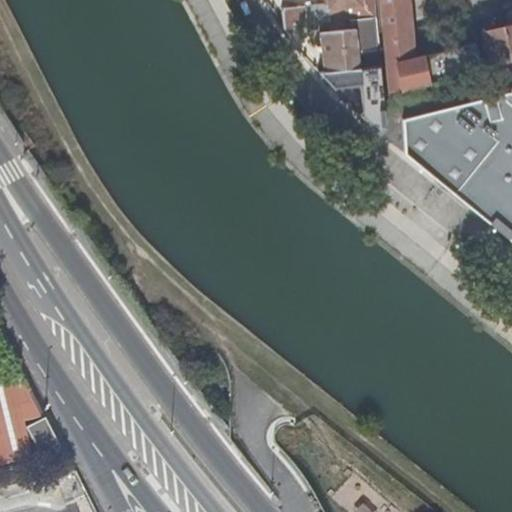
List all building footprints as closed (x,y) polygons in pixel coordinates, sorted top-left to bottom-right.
[(372,17),(376,17),(374,0),(326,0),(327,3),(329,21),(353,19),(361,18),(372,17)] [(380,0),(388,91),(483,67),(476,42),(412,59),(406,0),(380,0)] [(305,6),(306,22),(329,21),(327,3),(305,6)] [(281,26),(287,34),(291,30),(291,24),(306,22),(305,6),(280,8),(281,26)] [(361,18),(353,19),(354,29),(358,29),(360,54),(375,52),(372,17),(361,18)] [(511,26),(483,33),(492,65),(511,59),(511,26)] [(324,72),(358,69),(354,29),(320,32),(324,72)] [(511,59),(492,65),(483,67),(489,95),(400,118),(403,152),(511,241),(511,59)] [(384,109),(380,67),(369,68),(358,69),(324,72),(318,73),(332,88),(359,85),(363,111),(384,109)] [(435,85),(440,106),(464,100),(458,78),(435,85)] [(381,136),(386,129),(384,109),(363,111),(358,115),(381,136)] [(0,472),(20,468),(58,459),(44,434),(40,435),(16,386),(0,389),(0,472)] [(0,490),(25,484),(20,468),(0,472),(0,490)]
